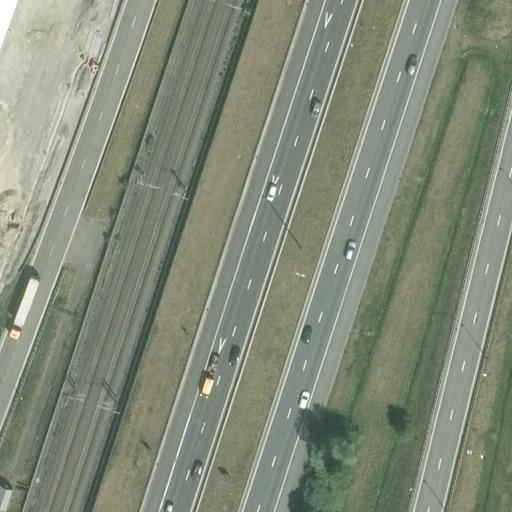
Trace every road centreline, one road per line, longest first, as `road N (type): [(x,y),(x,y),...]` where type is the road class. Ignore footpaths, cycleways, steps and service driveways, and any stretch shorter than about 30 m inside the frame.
road 1 (motorway): [(261,511),(429,0)]
road 2 (motorway): [(335,0),(172,511)]
road 3 (tertiary): [(135,0),(0,374)]
road 4 (tertiary): [(426,511),(511,151)]
